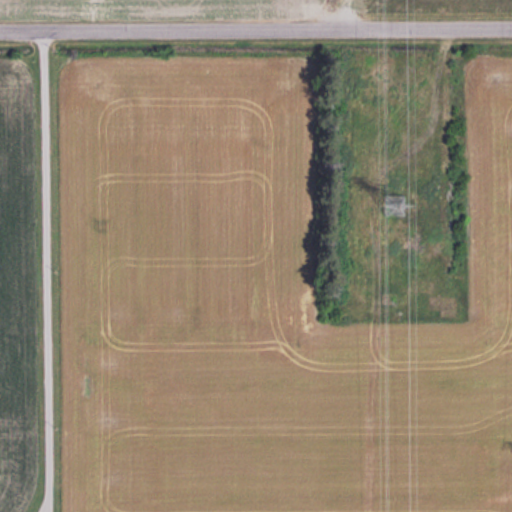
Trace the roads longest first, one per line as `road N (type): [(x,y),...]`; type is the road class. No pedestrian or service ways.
road 1 (residential): [(511,28),(0,30)]
road 2 (residential): [(45,30),(48,511)]
